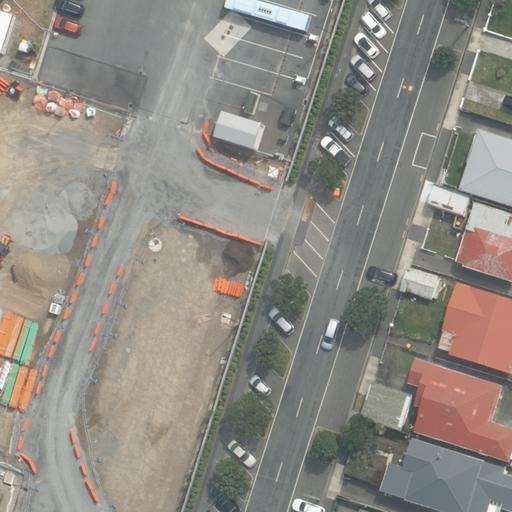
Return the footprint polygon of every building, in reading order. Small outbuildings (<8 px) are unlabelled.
[(511,137),(509,136),(489,201),(511,207),(511,137)] [(476,202),(439,189),(433,208),(470,221),(476,202)] [(511,214),(503,211),(482,273),(511,282),(511,214)] [(413,270),(405,295),(440,306),(448,281),(413,270)] [(511,300),(484,292),(462,360),(511,376),(511,300)] [(511,391),(459,375),(437,443),(511,467),(511,391)] [(511,511),(511,470),(438,446),(417,508),(428,511),(511,511)]
